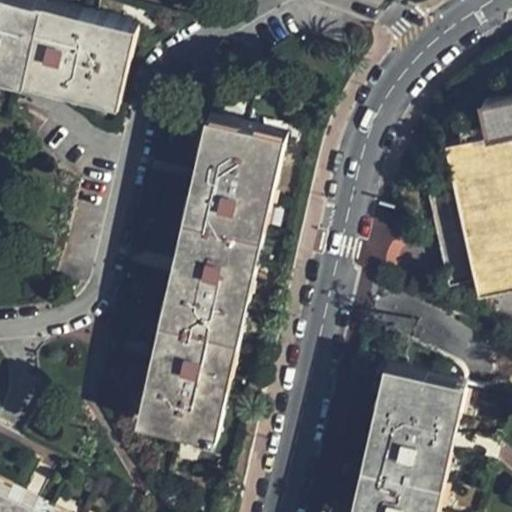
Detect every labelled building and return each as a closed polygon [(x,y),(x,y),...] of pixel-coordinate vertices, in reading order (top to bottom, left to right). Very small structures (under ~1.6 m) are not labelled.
[(0,0),(0,118),(12,122),(23,76),(115,97),(133,20),(43,0),(0,0)] [(494,131),(511,127),(511,92),(487,98),(494,131)] [(210,479),(288,137),(164,109),(95,414),(95,417),(95,419),(96,423),(98,426),(101,430),(104,433),(106,435),(171,469),(210,479)] [(442,511),(471,382),(394,365),(361,511),(442,511)] [(179,511),(0,421),(0,511),(179,511)]
